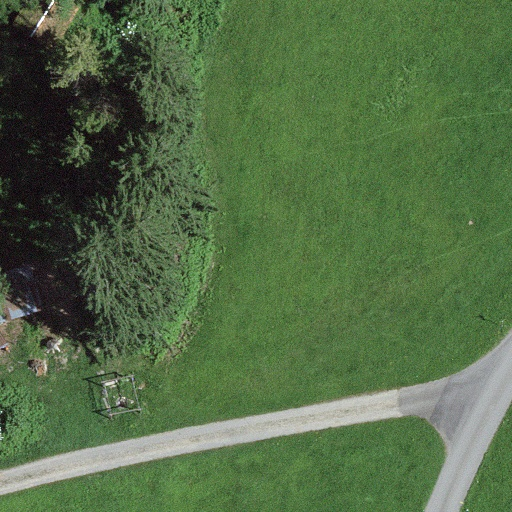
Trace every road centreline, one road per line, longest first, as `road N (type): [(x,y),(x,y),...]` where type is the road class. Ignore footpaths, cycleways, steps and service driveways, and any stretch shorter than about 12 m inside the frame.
road 1 (track): [(0,490),(170,450),(480,400)]
road 2 (unclassified): [(511,357),(480,400),(440,511)]
